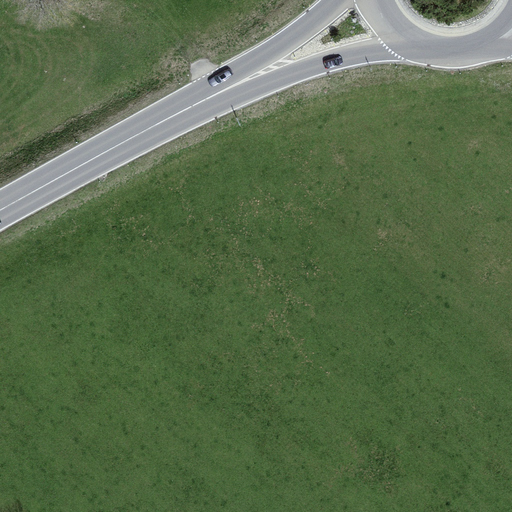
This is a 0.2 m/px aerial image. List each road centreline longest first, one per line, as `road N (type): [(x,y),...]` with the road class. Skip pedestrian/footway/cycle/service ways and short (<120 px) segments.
road 1 (primary): [(0,210),(216,93)]
road 2 (primary): [(216,93),(411,41)]
road 3 (primary): [(338,0),(216,93)]
